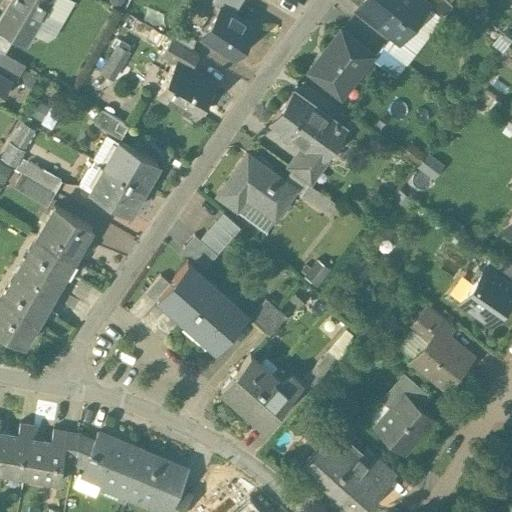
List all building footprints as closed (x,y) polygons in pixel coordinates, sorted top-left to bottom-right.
[(18,0),(15,6),(8,2),(0,15),(0,28),(27,44),(52,0),(18,0)] [(212,0),(211,2),(218,7),(220,5),(232,13),(240,0),(212,0)] [(427,0),(363,0),(356,10),(389,35),(399,43),(428,5),(430,2),(427,0)] [(451,5),(446,0),(427,0),(430,2),(428,5),(443,16),(451,5)] [(232,13),(220,5),(218,7),(200,35),(234,58),(254,27),(232,13)] [(428,5),(399,43),(389,35),(382,45),(404,63),(443,16),(428,5)] [(171,38),(129,14),(122,26),(134,33),(164,50),(171,38)] [(197,40),(177,28),(171,38),(191,50),(197,40)] [(355,41),(341,30),(310,70),(340,94),(371,53),(355,41)] [(11,40),(0,33),(0,50),(4,52),(11,40)] [(191,50),(171,38),(164,50),(162,54),(174,62),(175,62),(175,61),(190,70),(199,54),(191,50)] [(129,51),(116,43),(100,71),(113,79),(129,51)] [(404,63),(382,45),(373,57),(395,74),(404,63)] [(4,52),(0,50),(0,67),(17,78),(25,64),(4,52)] [(156,93),(156,94),(195,116),(214,83),(190,70),(175,61),(175,62),(174,62),(167,74),(156,93)] [(167,74),(153,66),(142,85),(156,93),(167,74)] [(37,76),(26,69),(19,80),(30,87),(37,76)] [(11,80),(0,73),(0,96),(0,97),(11,80)] [(334,122),(293,92),(272,121),(305,145),(322,158),(324,157),(344,129),(337,124),(339,121),(336,119),(334,122)] [(49,106),(37,99),(29,113),(41,120),(49,106)] [(127,124),(104,110),(97,122),(121,136),(127,124)] [(22,126),(18,124),(9,139),(23,146),(24,145),(34,128),(24,122),(22,126)] [(157,163),(118,140),(104,165),(143,187),(157,163)] [(22,148),(9,141),(0,157),(14,165),(23,149),(22,148)] [(322,158),(305,145),(288,168),(309,182),(327,159),(324,157),(322,158)] [(246,153),(217,193),(236,207),(245,194),(260,206),(274,216),(294,188),(246,153)] [(423,156),(408,176),(424,188),(439,168),(423,156)] [(0,157),(0,180),(4,182),(13,164),(0,157)] [(61,180),(22,157),(15,169),(22,173),(26,175),(54,192),(61,180)] [(93,159),(79,184),(89,190),(104,165),(93,159)] [(143,187),(104,165),(89,190),(128,212),(143,187)] [(54,192),(26,175),(22,173),(14,186),(46,205),(54,192)] [(336,203),(307,182),(299,193),(302,196),(328,214),(336,203)] [(260,206),(245,194),(236,207),(251,218),(260,206)] [(90,226),(53,205),(35,236),(72,257),(90,226)] [(239,226),(222,211),(199,238),(216,253),(239,226)] [(511,211),(501,228),(511,235),(511,211)] [(72,257),(35,236),(10,279),(47,300),(72,257)] [(511,275),(511,263),(494,251),(484,265),(508,281),(511,275)] [(365,259),(347,270),(355,281),(355,282),(361,278),(373,270),(365,259)] [(329,269),(317,260),(310,268),(306,264),(301,270),(306,274),(304,276),(316,285),(329,269)] [(245,313),(186,261),(169,282),(157,295),(215,347),(245,313)] [(484,264),(481,268),(478,266),(471,276),(474,279),(460,300),(491,321),(511,291),(511,283),(508,281),(484,265),(484,264)] [(160,274),(144,291),(153,299),(157,295),(169,282),(160,274)] [(47,300),(10,279),(0,296),(0,330),(22,343),(47,300)] [(266,297),(248,316),(258,325),(275,306),(266,297)] [(428,302),(411,322),(429,337),(435,329),(445,337),(455,324),(428,302)] [(285,314),(275,306),(258,325),(268,334),(285,314)] [(429,337),(412,357),(424,366),(446,384),(469,356),(445,337),(435,329),(429,337)] [(346,330),(328,350),(338,359),(356,338),(346,330)] [(338,359),(328,350),(304,378),(314,386),(338,359)] [(250,353),(219,388),(241,407),(271,372),(250,353)] [(430,395),(403,371),(402,372),(406,375),(397,386),(413,401),(423,390),(429,396),(430,395)] [(282,381),(271,372),(241,407),(263,426),(301,383),(292,375),(282,381)] [(413,401),(397,386),(384,400),(380,397),(379,398),(390,407),(374,425),(403,451),(433,418),(413,401)] [(16,435),(0,432),(0,471),(8,473),(9,468),(25,470),(26,461),(31,438),(33,424),(19,421),(16,435)] [(79,432),(52,428),(49,441),(47,455),(63,458),(74,460),(79,432)] [(142,449),(97,431),(94,439),(89,452),(92,453),(87,465),(84,473),(103,481),(104,481),(106,477),(127,486),(142,449)] [(94,439),(79,432),(74,460),(87,465),(92,453),(89,452),(94,439)] [(49,441),(31,438),(26,461),(25,470),(24,476),(40,479),(41,474),(58,477),(57,482),(58,482),(63,458),(47,455),(49,441)] [(345,443),(333,456),(320,444),(304,462),(334,489),(332,490),(352,507),(358,501),(360,504),(364,505),(368,502),(368,498),(372,494),(373,496),(395,471),(377,455),(369,464),(361,456),(345,443)] [(187,468),(142,449),(127,486),(161,500),(159,507),(169,511),(179,488),(187,468)] [(127,486),(106,477),(104,481),(103,481),(99,492),(121,500),(127,486)] [(181,511),(192,493),(179,488),(169,511),(171,511),(181,511)]
